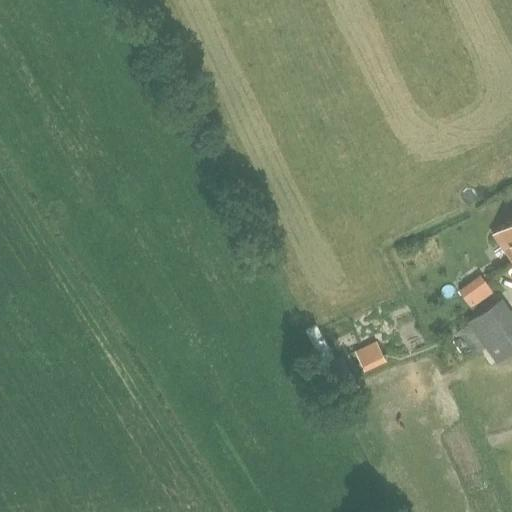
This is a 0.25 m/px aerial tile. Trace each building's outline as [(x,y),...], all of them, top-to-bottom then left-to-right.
[(511,221),(495,233),(511,257),(511,221)] [(465,305),(489,289),(474,265),(450,282),(465,305)] [(511,327),(485,346),(495,360),(511,347),(511,327)] [(354,350),(364,372),(387,361),(376,339),(354,350)] [(343,356),(323,364),(332,382),(351,373),(343,356)]
